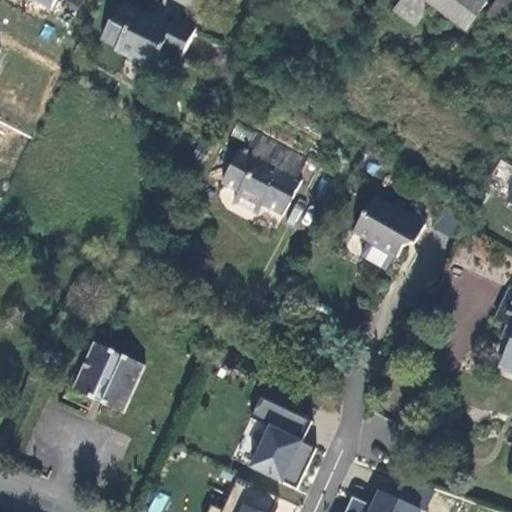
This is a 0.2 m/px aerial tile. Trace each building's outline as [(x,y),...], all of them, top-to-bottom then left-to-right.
[(32,0),(52,10),(57,0),(32,0)] [(432,7),(422,0),(404,0),(395,12),(416,28),(432,7)] [(466,32),(487,3),(482,0),(422,0),(432,7),(466,32)] [(511,12),(511,1),(510,0),(498,0),(488,18),(501,27),(502,26),(504,26),(511,12)] [(172,28),(124,4),(114,25),(126,31),(117,48),(116,51),(153,70),(161,52),(180,62),(197,28),(177,18),(172,28)] [(117,48),(126,31),(114,25),(111,23),(102,41),(117,48)] [(307,160),(255,133),(245,152),(240,150),(222,185),(239,194),(234,203),(258,215),(263,206),(284,217),(303,180),(298,178),(307,161),(307,160)] [(312,153),(307,160),(307,161),(321,169),(326,161),(312,153)] [(399,212),(375,198),(348,245),(387,267),(394,255),(398,258),(405,247),(414,245),(426,225),(400,210),(399,212)] [(511,288),(511,287),(496,320),(511,328),(511,340),(500,365),(511,370),(511,288)] [(102,405),(124,415),(146,367),(124,357),(124,358),(115,354),(116,353),(94,343),(72,391),(94,401),(96,396),(104,400),(102,405)] [(314,423),(262,398),(252,419),(272,429),(253,469),(298,490),(315,457),(301,450),(304,443),(314,423)] [(318,450),(304,443),(301,450),(315,457),(318,450)] [(393,494),(425,508),(433,489),(401,475),(393,494)] [(272,511),(280,498),(239,478),(224,510),(212,505),(208,511),(272,511)] [(375,508),(382,492),(378,491),(371,506),(375,508)] [(424,511),(382,492),(375,508),(371,506),(353,498),(346,511),(424,511)]
